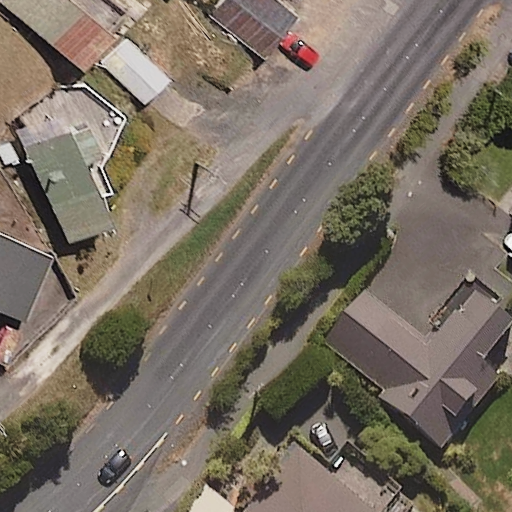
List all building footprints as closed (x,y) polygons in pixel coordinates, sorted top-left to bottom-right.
[(3,0),(0,4),(77,72),(125,19),(103,0),(3,0)] [(278,41),(295,17),(270,0),(249,0),(240,13),(278,41)] [(133,115),(167,80),(127,41),(92,76),(133,115)] [(99,157),(76,105),(63,111),(14,133),(64,247),(105,229),(78,166),(99,157)] [(0,312),(22,320),(46,252),(0,236),(0,312)] [(511,338),(477,302),(426,351),(371,294),(322,341),(433,457),(504,389),(488,372),(511,349),(511,338)] [(361,511),(301,458),(253,511),(361,511)] [(191,511),(225,511),(207,495),(191,511)]
